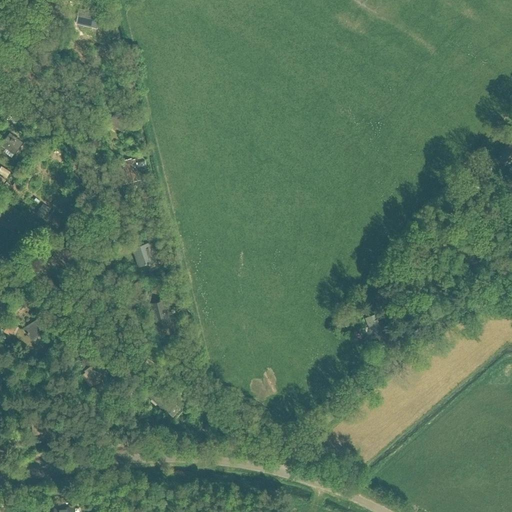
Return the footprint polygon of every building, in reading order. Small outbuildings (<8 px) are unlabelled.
[(81,9),(78,23),(99,27),(103,6),(89,3),(87,10),(81,9)] [(45,28),(49,31),(54,25),(50,22),(45,28)] [(7,110),(3,116),(8,119),(12,114),(7,110)] [(111,128),(115,124),(123,131),(131,121),(118,110),(110,121),(107,125),(111,128)] [(15,112),(7,121),(12,126),(20,117),(15,112)] [(1,143),(2,143),(0,145),(0,149),(2,152),(6,146),(14,152),(22,142),(9,132),(1,143)] [(511,165),(511,139),(510,138),(496,158),(511,167),(511,165)] [(94,157),(87,163),(92,168),(98,162),(94,157)] [(133,158),(117,162),(119,170),(122,169),(126,182),(130,181),(138,179),(136,168),(146,164),(144,160),(135,163),(133,158)] [(1,166),(0,168),(0,173),(7,178),(10,172),(1,166)] [(82,172),(85,184),(100,180),(98,168),(82,172)] [(7,181),(0,191),(6,195),(13,186),(7,181)] [(17,225),(21,218),(17,215),(20,211),(18,210),(7,203),(0,214),(0,218),(3,221),(1,223),(10,228),(14,223),(17,225)] [(154,261),(148,242),(134,247),(140,265),(154,261)] [(60,244),(51,258),(64,266),(76,248),(68,243),(65,248),(60,244)] [(477,267),(480,254),(469,251),(469,248),(460,246),(456,262),(477,267)] [(140,280),(130,286),(136,295),(145,289),(140,280)] [(167,299),(154,303),(161,326),(173,322),(167,299)] [(376,313),(366,317),(367,318),(370,326),(371,325),(375,336),(387,332),(382,320),(379,321),(376,313)] [(32,339),(48,329),(41,317),(25,327),(32,339)] [(9,321),(4,331),(12,335),(17,325),(9,321)] [(93,384),(107,375),(98,362),(85,371),(93,384)] [(147,394),(152,398),(151,400),(155,404),(157,402),(168,412),(176,402),(156,384),(147,394)] [(50,433),(48,416),(32,418),(34,434),(43,433),(44,434),(50,433)]
